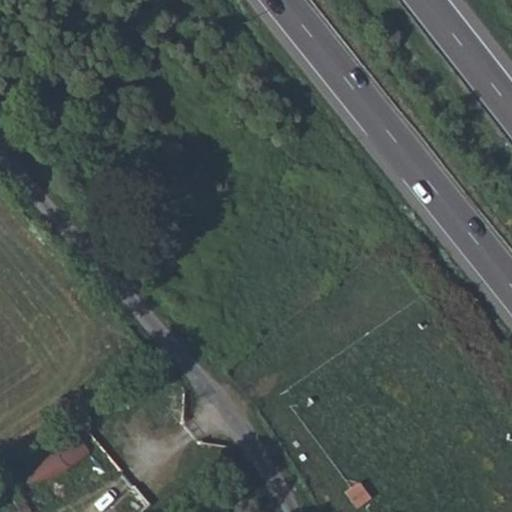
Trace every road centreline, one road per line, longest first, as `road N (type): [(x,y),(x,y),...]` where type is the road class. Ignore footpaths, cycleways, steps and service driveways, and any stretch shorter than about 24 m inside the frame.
road 1 (unclassified): [(292,511),(255,444),(0,153)]
road 2 (trunk): [(281,0),(511,287)]
road 3 (trunk): [(511,106),(427,0)]
